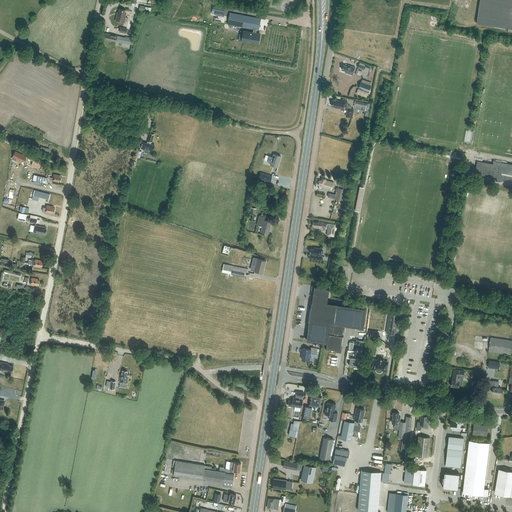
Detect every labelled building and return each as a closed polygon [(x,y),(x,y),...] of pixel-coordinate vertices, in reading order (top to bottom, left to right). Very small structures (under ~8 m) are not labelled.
[(511,0),(479,0),(476,23),(508,28),(508,31),(511,31),(511,0)] [(213,6),(212,10),(215,10),(214,14),(223,15),(224,8),(213,6)] [(197,14),(209,17),(210,10),(199,7),(197,14)] [(126,17),(126,14),(125,13),(126,9),(120,8),(119,12),(117,12),(116,16),(115,21),(124,23),(125,21),(127,21),(128,18),(126,17)] [(230,12),(228,24),(253,29),(258,29),(259,30),(261,18),(230,12)] [(244,31),(242,40),(243,40),(247,41),(251,41),(258,43),(260,34),(257,33),(258,29),(253,29),(253,33),(244,31)] [(104,39),(116,42),(117,35),(105,33),(104,39)] [(132,44),(133,39),(118,36),(116,41),(132,44)] [(348,65),(347,66),(343,65),(342,69),(346,71),(345,72),(353,75),(355,67),(348,65)] [(371,85),(361,81),(358,89),(368,92),(371,85)] [(368,92),(358,89),(356,93),(366,97),(368,92)] [(343,108),(344,106),(346,107),(348,100),(342,99),(341,102),(337,101),(336,101),(333,101),(332,105),(336,106),(335,107),(338,107),(338,109),(340,109),(341,108),(343,108)] [(370,103),(355,100),(354,104),(365,106),(364,111),(368,111),(370,103)] [(351,107),(347,104),(346,106),(347,107),(345,117),(352,118),(354,109),(351,108),(351,107)] [(7,132),(21,138),(24,130),(10,124),(7,132)] [(148,140),(149,140),(148,143),(143,141),(141,148),(145,149),(144,151),(145,151),(148,152),(149,150),(150,150),(150,149),(153,150),(155,145),(150,143),(151,141),(152,142),(154,134),(150,133),(148,140)] [(49,154),(50,148),(40,146),(39,152),(49,154)] [(24,161),(26,157),(15,151),(13,156),(17,158),(16,160),(20,162),(22,160),(24,161)] [(278,167),(281,156),(274,154),(273,156),(269,155),(267,161),(271,162),(270,164),(278,167)] [(511,164),(493,161),(492,164),(482,162),(477,161),(475,174),(480,174),(480,175),(497,177),(496,180),(496,181),(499,181),(502,181),(504,180),(505,180),(507,179),(510,179),(511,179),(511,164)] [(261,172),(259,178),(270,182),(272,176),(261,172)] [(50,178),(47,177),(47,178),(37,176),(36,181),(34,180),(33,183),(41,185),(41,182),(49,184),(49,183),(48,183),(49,179),(53,180),(52,180),(59,182),(59,181),(61,181),(62,177),(60,176),(60,175),(54,174),(53,178),(50,177),(50,178)] [(325,180),(326,179),(322,178),(321,181),(319,180),(318,184),(324,186),(323,187),(331,189),(333,182),(325,180)] [(354,210),(359,211),(363,187),(359,186),(354,210)] [(336,199),(342,201),(345,189),(340,188),(339,192),(338,192),(336,199)] [(35,190),(33,195),(49,199),(50,194),(35,190)] [(55,208),(53,207),(53,206),(47,205),(46,207),(43,207),(43,211),(52,213),(52,212),(54,212),(55,208)] [(17,220),(26,220),(26,213),(18,212),(17,220)] [(268,233),(271,221),(264,219),(265,217),(259,215),(257,225),(262,226),(261,232),(268,233)] [(328,223),(328,225),(328,227),(327,235),(334,236),(335,224),(328,223)] [(31,225),(30,231),(34,232),(43,234),(43,233),(46,233),(47,228),(45,228),(45,227),(35,225),(35,226),(31,225)] [(311,248),(310,253),(313,253),(313,255),(321,256),(321,253),(323,253),(323,251),(322,251),(322,248),(315,247),(315,249),(311,248)] [(255,270),(263,272),(266,260),(258,258),(255,270)] [(222,272),(221,271),(220,275),(225,276),(226,272),(232,274),(244,276),(245,272),(242,271),(243,267),(224,263),(222,272)] [(341,348),(343,336),(342,336),(344,325),(364,328),(367,308),(337,303),(328,302),(330,288),(315,286),(307,340),(327,343),(326,350),(327,349),(337,350),(338,347),(341,348)] [(386,332),(396,334),(399,314),(389,312),(386,332)] [(489,351),(511,355),(511,347),(511,340),(491,337),(489,351)] [(316,355),(317,348),(311,347),(311,349),(303,348),(302,352),(303,352),(302,359),(309,360),(310,354),(316,355)] [(348,349),(347,357),(350,358),(349,366),(353,366),(354,367),(358,368),(359,358),(355,357),(356,351),(348,349)] [(378,360),(374,359),(372,368),(386,370),(388,361),(383,361),(384,358),(379,357),(378,360)] [(489,360),(488,367),(499,369),(500,362),(489,360)] [(12,372),(13,366),(9,365),(9,364),(1,362),(0,365),(0,369),(9,372),(9,371),(12,372)] [(452,379),(451,386),(458,387),(459,381),(460,376),(463,376),(464,370),(455,369),(453,376),(453,375),(452,379)] [(128,383),(129,375),(127,375),(128,371),(123,370),(122,374),(121,374),(120,382),(128,383)] [(470,378),(479,380),(480,372),(471,371),(470,378)] [(114,389),(116,381),(111,380),(111,381),(107,381),(106,387),(110,387),(110,388),(114,389)] [(493,380),(492,383),(491,387),(493,388),(492,392),(500,394),(501,388),(498,387),(499,381),(493,380)] [(304,392),(297,391),(296,395),(297,395),(296,398),(293,397),(293,401),(289,400),(288,405),(292,406),(301,408),(304,392)] [(322,396),(311,394),(309,404),(309,406),(305,405),(303,417),(309,419),(312,406),(312,405),(320,406),(322,396)] [(336,421),(338,413),(334,412),(336,404),(328,402),(326,409),(325,414),(330,415),(329,419),(336,421)] [(341,439),(351,441),(354,425),(358,425),(359,420),(362,421),(365,409),(357,407),(355,416),(356,416),(354,423),(345,421),(341,439)] [(408,441),(409,437),(409,438),(412,417),(406,416),(405,422),(400,421),(400,420),(400,416),(399,416),(399,412),(393,412),(392,419),(392,423),(395,423),(394,428),(399,429),(398,437),(403,438),(402,449),(406,450),(404,461),(409,462),(412,442),(408,441)] [(417,421),(417,429),(421,429),(421,427),(428,428),(428,421),(427,421),(427,416),(421,415),(420,422),(417,421)] [(460,427),(461,421),(457,420),(457,418),(451,417),(450,424),(451,424),(451,427),(452,427),(452,430),(461,431),(461,427),(460,427)] [(487,435),(488,425),(474,424),(473,434),(487,435)] [(416,455),(428,457),(430,437),(418,436),(416,455)] [(449,436),(447,448),(445,466),(460,468),(464,438),(449,436)] [(320,457),(320,459),(329,461),(329,458),(330,458),(334,439),(324,437),(320,457)] [(488,495),(489,489),(484,488),(489,442),(469,440),(463,492),(488,495)] [(337,464),(345,465),(347,457),(348,457),(349,451),(336,448),(333,463),(335,463),(335,465),(337,466),(337,464)] [(234,474),(233,473),(234,470),(240,471),(241,463),(235,462),(231,461),(229,469),(224,468),(224,467),(220,466),(219,471),(211,469),(212,466),(205,465),(173,460),(172,467),(175,467),(174,475),(224,483),(223,486),(232,487),(234,474)] [(298,463),(285,460),(283,466),(297,469),(298,463)] [(382,481),(388,481),(389,472),(390,472),(391,463),(385,462),(384,472),(383,471),(382,481)] [(313,482),(316,466),(304,464),(301,480),(313,482)] [(415,468),(413,483),(425,485),(427,470),(415,468)] [(511,470),(500,469),(496,494),(507,495),(506,499),(511,499),(511,470)] [(358,510),(378,511),(381,472),(361,470),(358,510)] [(458,488),(459,473),(444,472),(443,487),(458,488)] [(285,489),(285,488),(291,489),(292,481),(286,481),(286,480),(274,478),(273,487),(285,489)] [(227,494),(225,493),(223,501),(229,502),(229,501),(234,503),(236,495),(230,493),(230,496),(227,495),(227,494)] [(405,511),(408,494),(396,493),(393,511),(405,511)] [(269,498),(267,508),(273,508),(278,509),(279,501),(285,502),(286,496),(282,495),(281,499),(274,498),(274,499),(269,498)] [(285,503),(283,511),(294,511),(295,509),(296,505),(285,503)]
